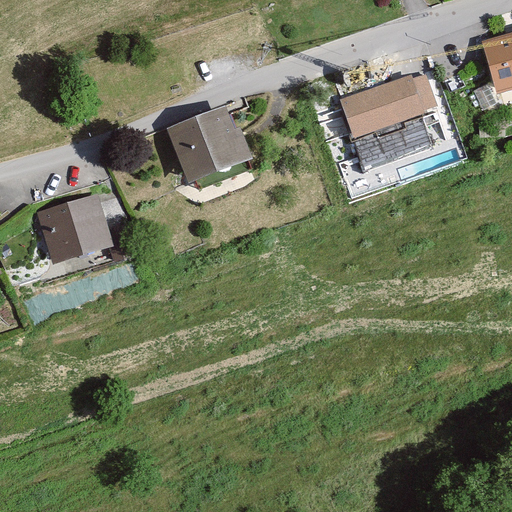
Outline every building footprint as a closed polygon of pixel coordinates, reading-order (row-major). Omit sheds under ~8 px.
[(511,85),(511,32),(484,39),(497,89),(511,85)] [(413,80),(412,75),(339,100),(353,140),(424,116),(422,112),(437,107),(426,76),(413,80)] [(234,129),(227,106),(171,124),(189,179),(250,160),(240,127),(234,129)] [(96,195),(39,212),(53,260),(110,244),(96,195)] [(125,232),(111,236),(117,257),(131,253),(125,232)]
